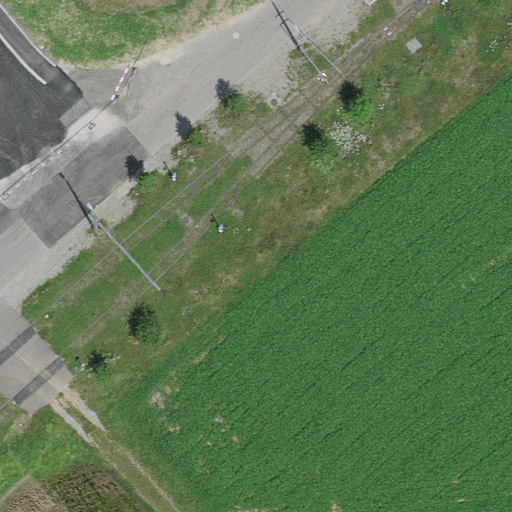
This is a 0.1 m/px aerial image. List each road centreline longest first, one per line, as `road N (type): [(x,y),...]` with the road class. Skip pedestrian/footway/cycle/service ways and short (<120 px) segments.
road 1 (residential): [(90,174),(301,0)]
road 2 (track): [(168,511),(0,328)]
road 3 (residential): [(90,174),(0,65)]
road 4 (residential): [(0,255),(90,174)]
